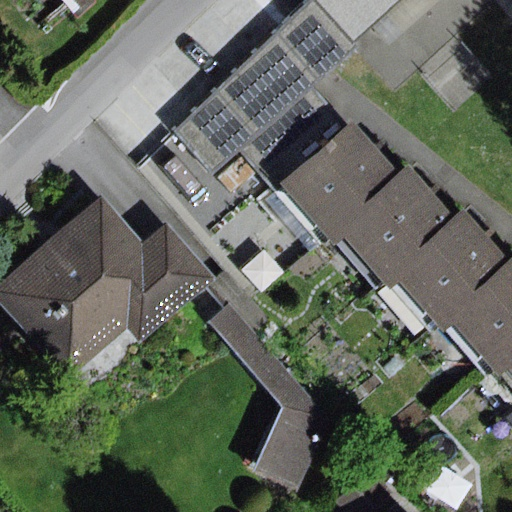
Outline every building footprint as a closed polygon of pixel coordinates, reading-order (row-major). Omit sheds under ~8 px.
[(53,0),(62,10),(73,0),(53,0)] [(305,0),(295,0),(168,127),(203,168),(230,144),(300,83),(346,42),(341,41),(305,0)] [(305,0),(341,41),(387,0),(305,0)] [(394,0),(366,25),(381,42),(428,0),(394,0)] [(261,176),(328,114),(300,83),(230,144),(261,176)] [(314,223),(377,165),(328,114),(261,176),(268,184),(309,228),(314,223)] [(386,156),(377,165),(314,223),(342,253),(362,275),(371,267),(434,207),(386,156)] [(127,236),(86,191),(0,268),(0,313),(55,375),(113,322),(127,337),(200,271),(150,216),(127,236)] [(421,312),(487,250),(440,201),(434,207),(371,267),(418,316),(421,312)] [(511,257),(497,241),(487,250),(421,312),(469,363),(479,353),(511,323),(511,257)] [(260,317),(216,265),(196,283),(211,301),(194,316),(269,402),(240,467),(288,488),(318,419),(243,332),(260,317)] [(511,323),(479,353),(511,388),(511,323)] [(361,468),(326,497),(338,511),(350,511),(379,488),(361,468)]
